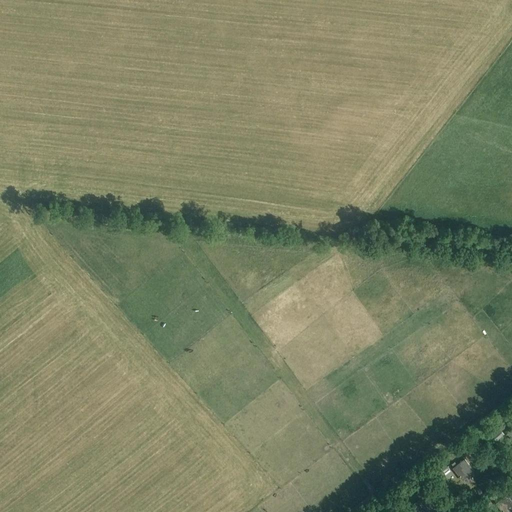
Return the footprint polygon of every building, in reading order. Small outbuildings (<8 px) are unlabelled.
[(500,429),(493,435),(497,440),(504,434),(500,429)] [(463,480),(474,471),(465,459),(453,468),(463,480)] [(445,464),(441,468),(446,474),(451,470),(445,464)] [(419,511),(429,511),(435,508),(422,489),(416,493),(421,499),(414,504),(419,511)] [(503,511),(509,511),(511,510),(511,500),(507,494),(496,503),(503,511)]
